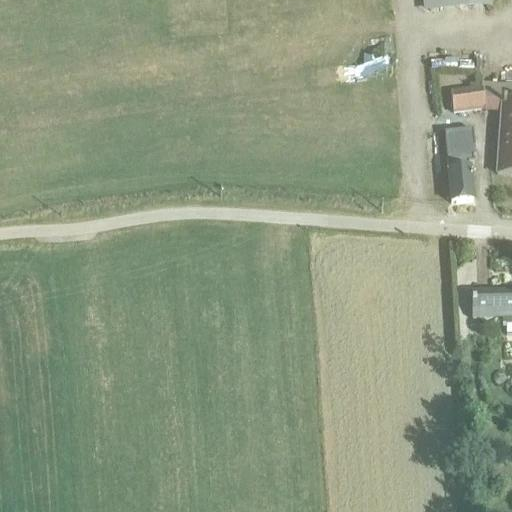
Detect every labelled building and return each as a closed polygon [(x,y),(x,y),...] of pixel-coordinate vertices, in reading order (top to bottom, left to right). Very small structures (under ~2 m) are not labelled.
[(490,0),(423,0),(425,12),(491,7),(490,0)] [(343,65),(367,66),(368,53),(343,52),(343,65)] [(297,56),(297,68),(332,67),(332,55),(297,56)] [(481,91),(449,95),(453,118),(484,114),(502,115),(504,88),(481,86),(481,91)] [(502,115),(497,177),(511,177),(511,88),(504,88),(502,115)] [(468,146),(446,148),(451,205),(473,203),(468,146)] [(496,293),(471,294),(472,322),(502,321),(502,332),(506,332),(506,337),(511,336),(511,294),(496,295),(496,293)]
